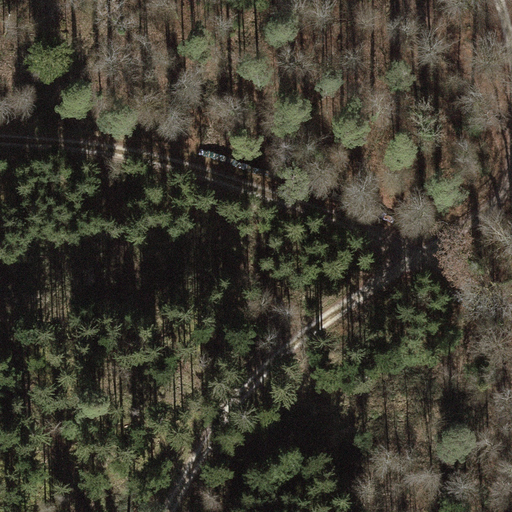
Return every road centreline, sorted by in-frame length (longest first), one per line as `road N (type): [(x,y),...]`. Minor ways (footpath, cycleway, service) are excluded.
road 1 (track): [(0,135),(73,141),(199,170),(354,219),(415,246),(511,323)]
road 2 (track): [(511,130),(501,172),(415,246),(305,312),(243,364),(145,511)]
road 3 (track): [(511,202),(432,20),(412,0)]
